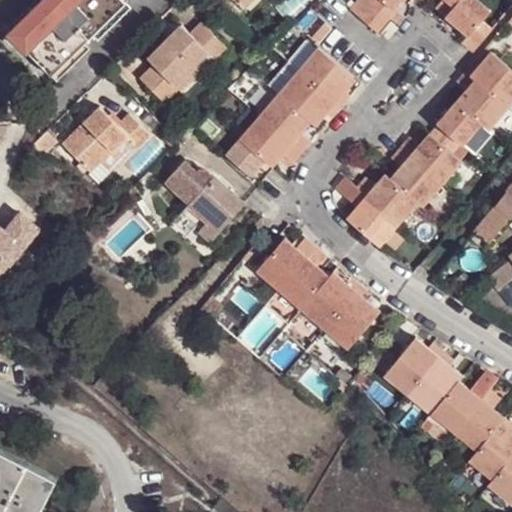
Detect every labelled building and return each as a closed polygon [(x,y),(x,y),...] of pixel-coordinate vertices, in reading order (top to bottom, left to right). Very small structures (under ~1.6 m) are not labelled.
[(58,73),(130,0),(45,0),(15,31),(58,73)] [(358,0),(351,9),(379,33),(391,19),(400,26),(406,18),(395,8),(401,0),(441,0),(436,7),(447,17),(469,36),(461,43),(472,53),(490,31),(480,21),(489,11),(477,0),(358,0)] [(231,44),(206,19),(194,30),(187,23),(153,55),(160,62),(146,76),(170,98),(185,84),(183,81),(198,65),(213,49),(220,55),(231,44)] [(391,22),(381,33),(389,40),(399,29),(391,22)] [(311,41),(319,47),(334,30),(326,24),(311,41)] [(259,182),(283,155),(292,163),(311,142),(301,134),(311,122),(316,125),(327,113),(333,118),(351,97),(345,92),(355,79),(319,47),(299,71),(289,63),(271,85),(280,93),(227,153),(259,182)] [(357,206),(347,217),(381,246),(418,202),(425,207),(462,162),(452,154),(460,144),(463,146),(483,123),(491,130),(511,103),(511,69),(493,52),(480,65),(475,60),(457,82),(467,90),(438,123),(439,126),(431,135),(430,134),(419,144),(410,137),(392,159),(401,166),(391,178),(386,173),(376,185),(367,177),(348,199),(357,206)] [(198,65),(183,81),(185,84),(187,86),(203,70),(198,65)] [(106,105),(69,144),(97,171),(105,162),(131,136),(137,142),(142,146),(157,132),(134,111),(123,122),(106,105)] [(170,146),(177,139),(170,133),(164,141),(170,146)] [(131,136),(105,162),(112,168),(137,142),(131,136)] [(165,183),(188,203),(208,180),(186,160),(165,183)] [(97,171),(91,177),(100,185),(114,170),(112,168),(105,162),(97,171)] [(188,203),(179,214),(210,241),(244,202),(213,175),(208,180),(188,203)] [(511,214),(511,182),(473,230),(489,243),(511,214)] [(0,225),(0,277),(1,279),(41,231),(21,215),(7,231),(0,225)] [(286,237),(257,268),(350,348),(382,310),(369,300),(373,294),(352,276),(347,281),(336,272),(332,276),(320,265),(327,256),(306,237),(297,247),(286,237)] [(496,287),(511,274),(511,257),(487,275),(496,287)] [(466,272),(450,284),(459,291),(472,281),(466,272)] [(213,295),(201,309),(214,319),(225,306),(213,295)] [(417,335),(386,374),(387,374),(478,448),(470,458),(493,477),(490,482),(511,500),(511,420),(494,405),(502,396),(481,378),(472,389),(460,378),(463,373),(452,364),(456,359),(433,340),(429,345),(417,335)] [(41,511),(58,479),(0,448),(0,511),(41,511)]
